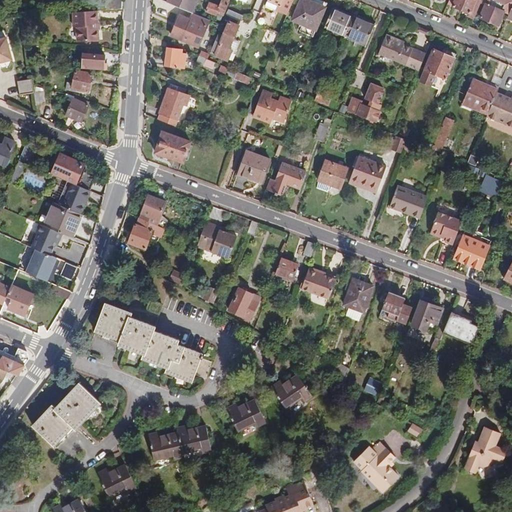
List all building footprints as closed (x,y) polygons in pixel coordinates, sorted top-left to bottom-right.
[(105,0),(105,10),(122,9),(122,0),(105,0)] [(192,13),(193,13),(198,0),(166,0),(166,2),(192,13)] [(230,0),(220,0),(218,6),(209,1),(205,10),(214,14),(211,21),(220,24),(230,0)] [(293,0),(267,0),(267,2),(277,6),(276,9),(287,15),(293,0)] [(324,8),(310,2),(304,0),(300,0),(293,20),(302,24),(299,32),(312,37),(315,30),(324,8)] [(325,6),(311,0),(310,0),(310,2),(324,8),(325,6)] [(473,20),(481,2),(482,0),(481,0),(451,0),(452,0),(453,1),(451,6),(472,14),(470,18),(473,20)] [(507,0),(481,0),(482,0),(481,2),(486,4),(480,18),(498,26),(509,1),(507,0)] [(332,9),(352,17),(354,14),(333,6),(332,9)] [(238,26),(242,15),(241,15),(228,9),(223,20),(228,22),(214,56),(227,61),(231,51),(235,52),(239,42),(238,41),(233,39),(239,26),(238,26)] [(324,27),(345,36),(352,17),(332,9),(324,27)] [(98,41),(97,11),(73,11),(73,28),(76,28),(76,42),(98,41)] [(209,20),(193,13),(192,13),(189,20),(178,15),(170,35),(198,46),(209,20)] [(375,23),(354,14),(352,17),(373,26),(375,23)] [(373,26),(352,17),(345,36),(366,44),(373,26)] [(344,39),(345,36),(324,27),(323,30),(344,39)] [(399,40),(386,35),(378,53),(419,70),(426,54),(398,42),(399,40)] [(366,44),(345,36),(344,39),(365,47),(366,44)] [(2,62),(12,59),(6,37),(0,38),(0,63),(2,62)] [(182,50),(167,48),(165,66),(184,68),(186,54),(182,53),(182,50)] [(446,78),(454,58),(433,49),(425,70),(420,81),(431,85),(435,74),(446,78)] [(109,63),(120,64),(121,54),(110,53),(109,63)] [(82,68),(103,69),(104,65),(104,55),(83,54),(82,68)] [(200,56),(199,56),(196,63),(203,66),(212,70),(215,63),(207,59),(200,56)] [(228,68),(221,65),(218,71),(221,73),(225,74),(228,68)] [(251,78),(228,68),(225,74),(225,75),(248,85),(251,78)] [(73,83),(72,88),(88,92),(92,73),(75,70),(73,83)] [(102,82),(119,86),(119,77),(103,74),(102,82)] [(435,74),(431,85),(441,90),(446,78),(435,74)] [(33,86),(32,78),(17,81),(19,96),(34,93),(34,91),(33,86)] [(498,90),(472,80),(462,104),(488,115),(497,93),(498,90)] [(377,104),(383,89),(371,84),(365,99),(370,101),(374,103),(377,104)] [(190,96),(168,88),(159,113),(161,114),(159,119),(179,126),(183,114),(181,113),(185,102),(188,103),(190,96)] [(333,93),(323,89),(317,102),(328,106),(333,93)] [(34,93),(35,105),(46,104),(44,90),(34,91),(34,93)] [(253,114),(253,117),(271,123),(272,119),(284,123),(291,102),(279,97),(278,101),(271,99),(272,95),(262,91),(259,98),(253,114)] [(511,99),(497,93),(488,115),(487,117),(511,127),(511,99)] [(72,102),(66,115),(81,122),(89,104),(73,98),(64,94),(62,98),(72,102)] [(253,114),(259,98),(254,96),(247,112),(253,114)] [(361,104),(362,101),(352,97),(348,108),(347,111),(373,121),(376,123),(380,112),(372,109),(368,107),(361,104)] [(348,108),(341,105),(338,112),(345,114),(347,111),(348,108)] [(442,150),(454,121),(445,117),(433,146),(442,150)] [(331,120),(325,118),(323,124),(320,123),(314,139),(323,142),(330,123),(331,120)] [(191,142),(163,132),(156,153),(183,163),(184,160),(188,161),(194,146),(190,145),(191,142)] [(404,139),(395,136),(394,139),(391,138),(387,147),(390,148),(389,150),(401,154),(407,140),(404,139)] [(0,163),(5,166),(16,142),(6,137),(3,144),(0,142),(0,163)] [(270,160),(247,152),(238,175),(261,183),(270,160)] [(62,156),(57,168),(65,171),(62,176),(67,178),(76,182),(75,184),(90,190),(94,182),(79,176),(83,165),(62,156)] [(386,166),(359,156),(348,184),(358,187),(359,183),(378,189),(386,166)] [(24,163),(18,161),(9,183),(15,186),(24,163)] [(340,189),(347,169),(325,161),(318,181),(340,189)] [(306,170),(282,162),(275,181),(270,179),(265,190),(283,196),(287,185),(300,189),(306,170)] [(504,184),(486,176),(479,194),(497,200),(498,197),(504,184)] [(81,214),(90,190),(75,184),(67,181),(58,204),(81,214)] [(378,189),(359,183),(358,187),(376,194),(378,189)] [(428,198),(397,186),(389,207),(420,218),(428,198)] [(139,218),(157,226),(166,202),(148,195),(139,218)] [(62,233),(73,238),(83,215),(81,214),(58,204),(53,202),(44,225),(62,233)] [(462,221),(438,213),(430,234),(445,239),(454,242),(461,222),(462,221)] [(157,226),(139,218),(137,225),(135,224),(128,243),(145,250),(151,234),(161,238),(164,229),(157,226)] [(259,223),(252,220),(247,233),(254,236),(259,223)] [(237,236),(219,230),(220,227),(206,222),(197,247),(211,252),(229,258),(237,236)] [(44,225),(39,224),(36,233),(37,234),(32,247),(36,249),(51,255),(55,246),(57,247),(62,233),(44,225)] [(6,230),(0,244),(0,247),(6,250),(13,233),(6,230)] [(491,240),(466,230),(464,235),(462,240),(454,259),(479,269),(489,246),(491,240)] [(156,236),(151,234),(145,250),(150,251),(156,236)] [(315,244),(308,241),(303,255),(311,257),(315,244)] [(26,272),(47,281),(56,258),(51,255),(36,249),(26,272)] [(294,263),(281,258),(275,274),(293,281),(298,267),(293,265),(294,263)] [(321,271),(309,267),(306,277),(301,289),(329,299),(336,279),(325,276),(320,274),(321,271)] [(186,276),(173,270),(169,279),(182,286),(186,276)] [(353,279),(344,305),(349,307),(362,311),(363,312),(373,286),(353,279)] [(8,297),(12,288),(0,282),(0,303),(4,305),(8,297)] [(208,286),(200,283),(199,285),(195,293),(203,298),(208,286)] [(50,292),(67,300),(72,291),(54,284),(50,292)] [(12,288),(8,297),(12,299),(8,309),(19,314),(24,316),(33,294),(13,285),(12,288)] [(218,291),(208,286),(203,298),(212,302),(218,291)] [(254,295),(239,288),(229,310),(240,315),(239,318),(248,323),(260,297),(254,295)] [(392,330),(402,334),(406,323),(412,307),(403,304),(405,298),(388,292),(381,309),(389,312),(387,317),(396,320),(392,330)] [(443,308),(420,300),(411,325),(425,330),(427,331),(428,328),(435,331),(437,325),(443,308)] [(162,305),(152,301),(148,310),(159,314),(162,305)] [(132,313),(105,303),(95,332),(120,340),(118,345),(143,354),(142,359),(167,368),(165,372),(192,382),(195,375),(205,379),(211,362),(201,358),(202,354),(185,347),(178,344),(179,340),(154,331),(155,327),(130,317),(132,313)] [(362,311),(349,307),(346,315),(359,320),(362,311)] [(460,316),(451,312),(445,327),(442,333),(471,345),(480,326),(471,322),(472,321),(467,319),(466,320),(459,317),(460,316)] [(442,333),(445,327),(440,325),(429,350),(434,352),(440,339),(442,333)] [(0,353),(0,367),(8,371),(17,375),(30,359),(27,351),(18,348),(15,356),(14,360),(0,353)] [(0,353),(14,360),(15,356),(0,349),(0,353)] [(323,359),(315,354),(314,357),(311,364),(344,384),(349,369),(339,363),(336,367),(323,359)] [(339,363),(326,355),(323,359),(336,367),(339,363)] [(283,384),(281,381),(271,387),(281,401),(286,408),(302,397),(304,401),(312,395),(298,375),(283,384)] [(380,382),(371,378),(368,385),(365,391),(374,395),(377,389),(380,382)] [(101,404),(79,383),(55,408),(52,405),(33,425),(55,446),(73,426),(76,430),(101,404)] [(227,409),(238,431),(255,423),(257,426),(266,422),(255,399),(238,408),(236,404),(227,409)] [(422,429),(412,423),(408,430),(418,436),(422,429)] [(212,451),(206,426),(189,429),(188,425),(177,428),(178,432),(183,453),(201,449),(202,453),(212,451)] [(500,433),(485,426),(479,442),(477,449),(473,447),(469,458),(465,470),(475,474),(478,465),(483,467),(492,463),(494,459),(503,462),(507,451),(495,446),(500,433)] [(178,432),(160,436),(159,432),(148,435),(152,451),(154,460),(173,456),(174,460),(184,457),(183,453),(178,432)] [(386,447),(380,442),(372,450),(378,455),(386,447)] [(372,450),(369,446),(354,462),(362,470),(361,471),(383,492),(399,476),(388,465),(395,457),(386,447),(378,455),(372,450)] [(315,467),(314,461),(307,462),(308,469),(315,467)] [(125,465),(110,472),(108,469),(98,474),(105,489),(109,497),(126,488),(128,492),(137,487),(125,465)] [(303,482),(284,489),(287,496),(284,497),(284,496),(275,500),(276,502),(265,506),(267,510),(267,511),(301,511),(300,507),(306,504),(307,508),(310,506),(313,505),(310,499),(303,482)] [(64,508),(61,504),(51,510),(52,511),(86,511),(79,499),(64,508)] [(256,511),(252,502),(235,510),(235,511),(256,511)]
